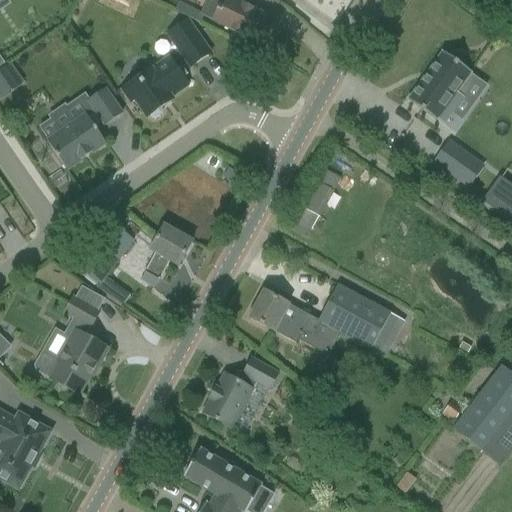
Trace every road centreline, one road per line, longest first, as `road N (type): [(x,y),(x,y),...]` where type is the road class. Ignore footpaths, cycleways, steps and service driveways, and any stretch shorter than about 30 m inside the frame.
road 1 (tertiary): [(92,511),(300,135)]
road 2 (residential): [(60,235),(229,119),(258,119),(300,135)]
road 3 (tertiary): [(300,135),(381,0)]
